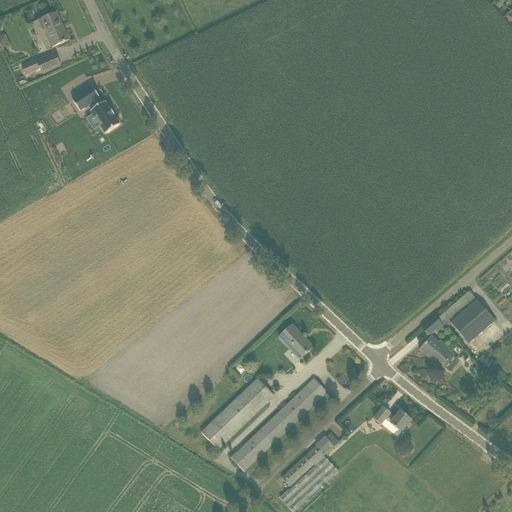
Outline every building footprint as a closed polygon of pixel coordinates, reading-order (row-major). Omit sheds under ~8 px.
[(45,30),(52,48),(69,40),(57,14),(32,25),(36,34),(45,30)] [(40,70),(41,71),(43,75),(61,66),(55,54),(37,62),(36,60),(21,67),(25,77),(40,70)] [(94,110),(91,112),(106,135),(120,125),(114,116),(115,116),(111,110),(110,110),(105,103),(103,104),(99,99),(100,99),(93,88),(73,101),(80,112),(91,105),(94,110)] [(38,109),(44,124),(48,122),(58,145),(71,139),(55,102),(38,109)] [(495,322),(469,292),(438,319),(447,329),(452,325),(469,344),(495,322)] [(422,330),(423,331),(428,337),(442,325),(436,318),(422,330)] [(292,326),(278,339),(292,354),(293,353),(300,360),(313,348),(292,326)] [(453,356),(431,338),(420,351),(430,359),(431,357),(444,368),(453,356)] [(218,451),(274,397),(258,380),(202,433),(218,451)] [(313,407),(300,394),(231,459),(244,472),(313,407)] [(401,433),(412,420),(401,412),(395,419),(390,414),(391,414),(383,408),(374,420),(381,425),(385,420),(401,433)] [(317,446),(294,467),(282,478),(290,488),(313,466),(314,467),(326,456),(317,446)]
